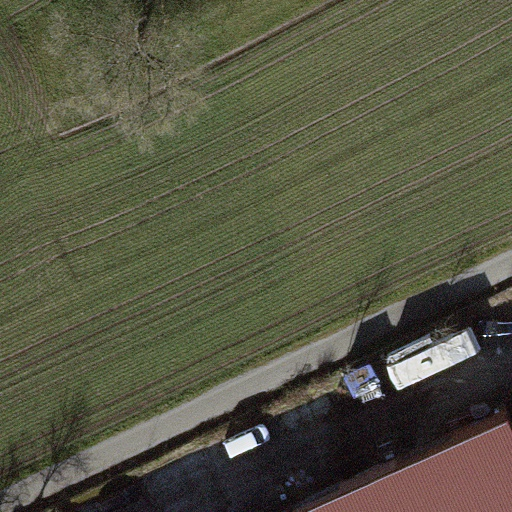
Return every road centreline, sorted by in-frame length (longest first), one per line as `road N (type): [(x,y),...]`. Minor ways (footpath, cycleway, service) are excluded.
road 1 (track): [(33,511),(511,272)]
road 2 (unknown): [(511,362),(178,511)]
